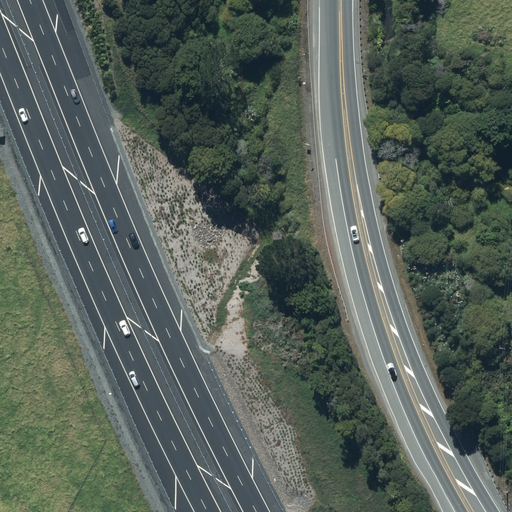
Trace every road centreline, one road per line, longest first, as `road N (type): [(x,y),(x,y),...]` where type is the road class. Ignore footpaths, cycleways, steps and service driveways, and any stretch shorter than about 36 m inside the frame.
road 1 (motorway): [(32,0),(143,274),(259,511)]
road 2 (primary): [(340,0),(343,124),(365,252),(401,376),(468,511)]
road 3 (motorway): [(209,511),(97,286),(0,44)]
